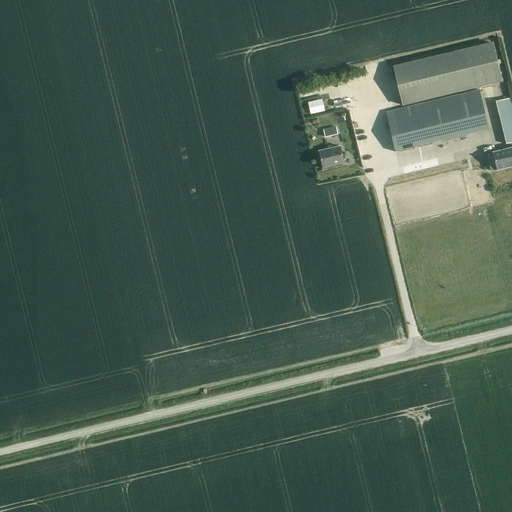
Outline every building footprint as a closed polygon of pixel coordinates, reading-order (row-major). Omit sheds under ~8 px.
[(394,67),(404,106),(500,83),(491,44),(394,67)] [(396,152),(488,130),(479,90),(386,113),(396,152)] [(506,145),(511,143),(511,101),(511,98),(496,102),(506,145)] [(336,127),(324,130),(326,138),(338,135),(338,133),(336,128),(336,127)] [(329,150),(319,152),(323,169),(345,164),(340,147),(333,149),(332,146),(328,147),(329,150)] [(498,171),(511,167),(511,148),(493,153),(498,171)]
